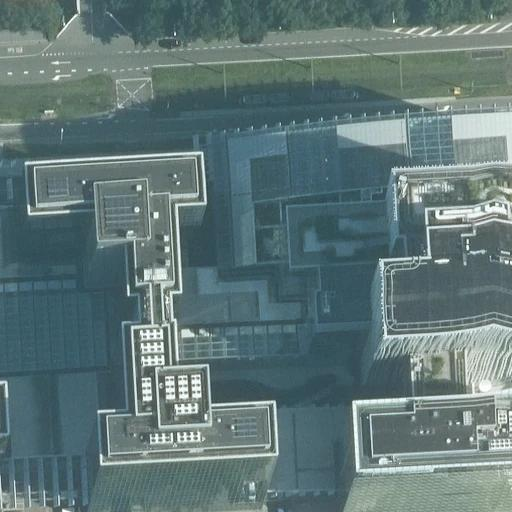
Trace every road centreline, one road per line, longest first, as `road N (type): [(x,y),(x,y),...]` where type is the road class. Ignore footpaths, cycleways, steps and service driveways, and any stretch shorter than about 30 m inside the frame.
road 1 (unknown): [(124,491),(255,468),(257,437),(281,387),(270,276),(251,247),(235,243),(251,279),(258,382),(242,409),(220,413),(195,396),(177,262),(166,235),(62,237),(30,254)]
road 2 (tertiary): [(511,39),(110,62)]
road 3 (tertiary): [(112,126),(511,106)]
road 4 (unknown): [(124,491),(100,331),(77,316),(37,328),(30,254)]
